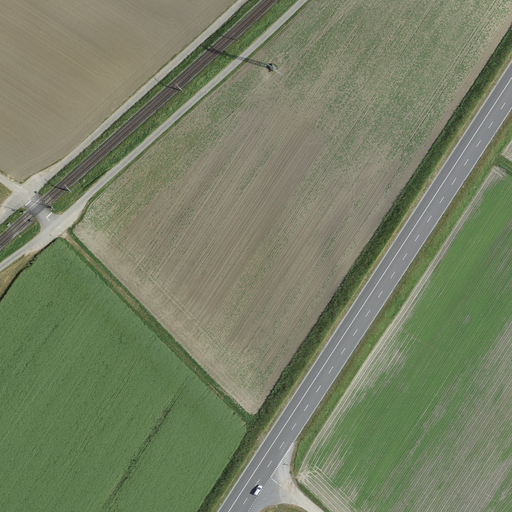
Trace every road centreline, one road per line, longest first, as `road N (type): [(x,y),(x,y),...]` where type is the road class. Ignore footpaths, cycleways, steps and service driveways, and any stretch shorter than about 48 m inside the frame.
road 1 (primary): [(511,84),(233,511)]
road 2 (track): [(303,0),(55,228)]
road 3 (track): [(0,216),(245,0)]
